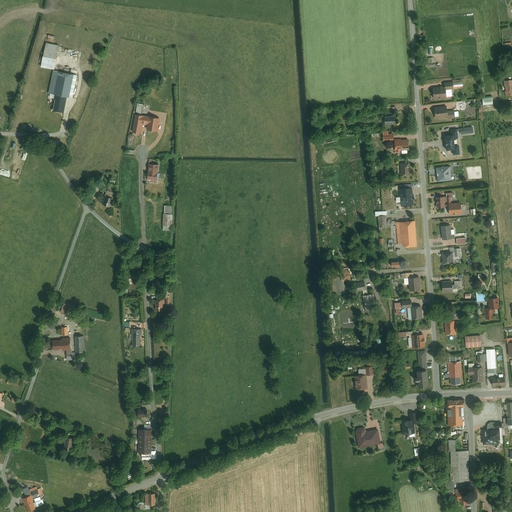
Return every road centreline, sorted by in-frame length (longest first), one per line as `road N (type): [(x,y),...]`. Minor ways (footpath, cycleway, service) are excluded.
road 1 (unclassified): [(410,0),(437,395)]
road 2 (unclassified): [(87,206),(3,469),(12,511)]
road 3 (unclassified): [(161,477),(144,249),(87,206)]
road 4 (secondary): [(161,477),(335,410),(437,395)]
